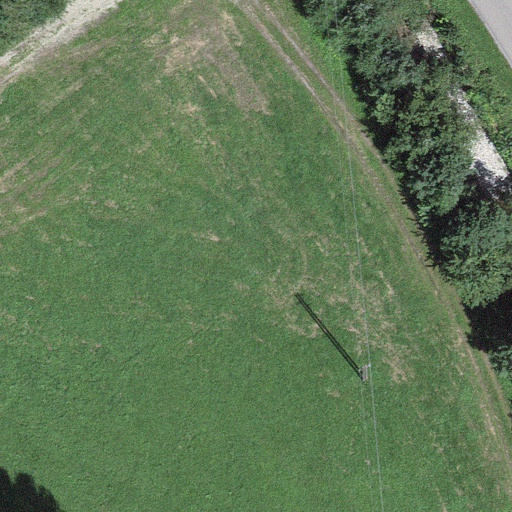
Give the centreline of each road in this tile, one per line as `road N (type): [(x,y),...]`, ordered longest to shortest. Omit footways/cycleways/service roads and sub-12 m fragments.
road 1 (track): [(246,0),(407,215),(471,338),(511,449)]
road 2 (track): [(109,0),(0,81)]
